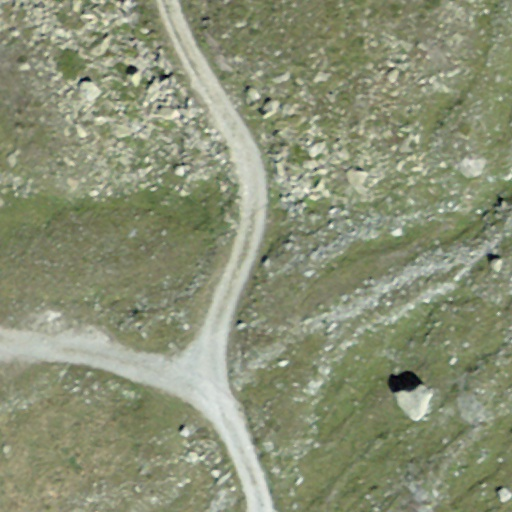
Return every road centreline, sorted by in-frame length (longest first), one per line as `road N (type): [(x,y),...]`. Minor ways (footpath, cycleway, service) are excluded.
road 1 (track): [(166,0),(239,136),(255,186),(247,237),(196,385)]
road 2 (track): [(196,385),(92,351),(0,336)]
road 3 (track): [(196,385),(232,426),(262,511)]
